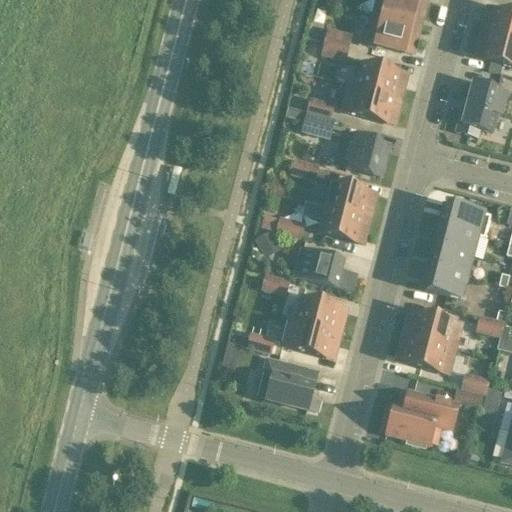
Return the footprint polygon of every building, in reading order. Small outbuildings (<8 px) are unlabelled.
[(417,0),(377,0),(373,17),(411,27),(418,0),(417,0)] [(481,35),(511,42),(511,15),(495,12),(492,25),(484,23),(481,35)] [(373,17),(366,45),(404,54),(411,56),(415,42),(407,40),(411,27),(373,17)] [(326,33),(323,45),(348,51),(350,39),(326,33)] [(511,42),(481,35),(478,46),(486,48),(482,62),(489,64),(501,67),(511,69),(511,42)] [(323,45),(321,57),(345,63),(348,51),(323,45)] [(499,76),(501,67),(489,64),(487,73),(499,76)] [(356,91),(400,102),(403,90),(395,88),(398,75),(363,65),(356,90),(356,91)] [(502,93),(472,85),(461,127),(461,128),(459,135),(477,140),(479,133),(491,136),(496,117),(501,118),(506,97),(502,96),(502,93)] [(342,114),(385,125),(389,111),(397,113),(400,102),(356,91),(356,90),(349,88),(342,114)] [(305,115),(306,116),(329,122),(333,107),(308,101),(305,115)] [(329,122),(306,116),(301,133),(328,140),(333,123),(329,122)] [(342,136),(338,151),(346,153),(342,169),(374,177),(380,179),(385,159),(379,157),(382,146),(342,136)] [(290,177),(314,183),(317,171),(293,165),(290,177)] [(332,185),(325,210),(369,221),(372,209),(364,207),(367,194),(332,185)] [(306,205),(302,219),(318,223),(318,222),(322,223),(321,225),(319,235),(354,244),(358,231),(366,233),(369,221),(325,210),(306,205)] [(445,207),(439,229),(441,230),(441,229),(476,238),(476,239),(484,241),(490,218),(445,207)] [(263,218),(260,230),(275,234),(299,241),(303,229),(279,222),(263,218)] [(471,259),(476,239),(476,238),(441,229),(441,230),(436,250),(471,259)] [(270,235),(255,243),(265,261),(280,254),(270,235)] [(471,259),(436,250),(430,271),(465,280),(471,259)] [(301,252),(294,279),(350,294),(354,277),(339,273),(341,263),(301,252)] [(465,280),(430,271),(425,292),(460,301),(465,280)] [(501,277),(498,288),(505,290),(508,279),(501,277)] [(264,279),(261,291),(285,298),(288,285),(264,279)] [(296,324),(296,325),(339,336),(342,324),(334,322),(338,309),(302,300),(296,324)] [(498,313),(494,325),(502,327),(505,315),(498,313)] [(402,338),(454,352),(460,326),(417,315),(413,328),(405,326),(402,338)] [(502,328),(502,327),(494,325),(478,321),(475,333),(499,339),(502,328)] [(336,348),(339,336),(296,325),(296,324),(288,322),(281,348),(325,359),(328,346),(336,348)] [(510,331),(502,328),(499,339),(499,340),(507,342),(510,331)] [(273,344),(249,338),(246,350),(270,356),(273,344)] [(454,352),(402,338),(399,350),(407,352),(404,365),(447,377),(454,352)] [(504,354),(507,342),(499,340),(496,352),(504,354)] [(225,364),(235,367),(239,349),(230,347),(225,364)] [(272,378),(264,376),(258,400),(307,413),(307,412),(315,414),(318,401),(310,399),(316,376),(275,365),(272,378)] [(461,391),(484,397),(487,385),(464,379),(461,391)] [(498,407),(501,396),(487,392),(484,404),(498,407)] [(393,407),(385,437),(407,443),(406,446),(423,451),(424,447),(429,448),(434,429),(451,433),(458,407),(413,396),(410,408),(406,410),(405,410),(393,407)] [(511,434),(510,434),(502,464),(511,466),(511,434)] [(467,465),(476,467),(478,461),(476,456),(470,455),(467,465)]
